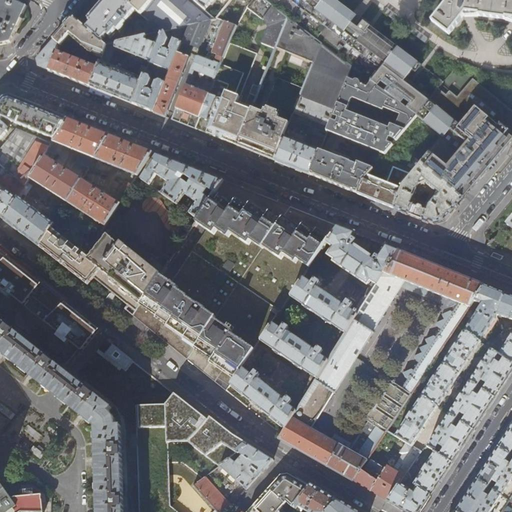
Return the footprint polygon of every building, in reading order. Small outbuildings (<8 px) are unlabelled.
[(0,0),(0,45),(11,43),(27,7),(11,0),(0,0)] [(130,17),(137,10),(124,0),(108,0),(110,1),(86,28),(101,42),(107,36),(111,39),(114,36),(112,34),(117,29),(119,30),(127,21),(130,24),(133,20),(130,17)] [(124,0),(137,10),(161,32),(166,31),(189,25),(212,20),(216,19),(205,10),(194,0),(124,0)] [(194,0),(205,10),(213,0),(194,0)] [(250,0),(230,0),(217,17),(237,25),(242,11),(250,0)] [(276,48),(288,20),(262,0),(251,0),(246,7),(267,23),(268,26),(261,43),(276,50),(276,48)] [(262,0),(288,20),(321,45),(352,70),(352,69),(417,117),(425,107),(288,0),(262,0)] [(421,164),(464,200),(511,141),(511,128),(497,116),(492,122),(487,118),(497,106),(469,84),(453,103),(438,90),(442,83),(420,66),(372,29),(363,23),(355,34),(349,29),(357,18),(352,14),(333,0),(314,0),(314,2),(311,0),(288,0),(425,107),(417,117),(443,138),(421,164)] [(511,0),(448,0),(448,3),(435,21),(452,34),(461,21),(466,15),(463,13),(466,10),(470,10),(470,12),(478,13),(481,14),(481,15),(507,18),(509,19),(509,17),(511,17),(511,0)] [(64,28),(54,40),(61,46),(69,36),(89,53),(102,58),(106,46),(101,42),(86,28),(73,17),(64,28)] [(212,20),(189,25),(182,41),(182,42),(200,49),(212,20)] [(314,63),(321,45),(288,20),(276,48),(314,63)] [(169,38),(166,31),(161,32),(150,62),(149,63),(170,72),(178,52),(182,42),(182,41),(174,39),(171,47),(172,50),(169,50),(168,49),(167,48),(166,48),(164,48),(163,46),(166,45),(169,38)] [(161,32),(106,46),(102,58),(101,61),(98,68),(91,87),(117,98),(118,98),(133,104),(143,79),(108,65),(115,48),(150,62),(161,32)] [(58,52),(61,46),(54,40),(50,43),(37,59),(39,66),(41,68),(48,70),(57,51),(58,52)] [(251,111),(252,109),(238,103),(257,54),(230,43),(221,65),(215,80),(209,95),(196,129),(212,136),(217,138),(237,146),(251,111)] [(306,174),(310,175),(318,157),(320,151),(288,138),(290,133),(293,134),(295,129),(324,140),(327,131),(352,70),(321,45),(314,63),(304,88),(284,139),(282,143),(275,161),(276,161),(280,163),(290,167),(291,168),(293,168),(302,172),(306,174)] [(76,59),(58,52),(57,51),(48,70),(68,78),(70,79),(91,87),(98,68),(76,59)] [(166,117),(189,57),(178,52),(170,72),(167,80),(168,81),(168,86),(165,85),(160,97),(154,112),(157,114),(166,117)] [(197,57),(172,120),(194,128),(196,129),(209,95),(205,94),(205,91),(200,89),(199,91),(190,88),(192,87),(197,75),(196,72),(209,77),(207,81),(210,82),(211,78),(215,80),(221,65),(215,63),(214,64),(197,57)] [(139,73),(145,75),(147,70),(147,68),(142,66),(139,73)] [(395,142),(417,117),(352,69),(352,70),(327,131),(385,154),(392,147),(386,145),(388,139),(395,142)] [(147,70),(145,75),(143,79),(133,104),(135,105),(137,106),(152,112),(154,112),(160,97),(165,85),(165,83),(160,81),(157,82),(154,89),(155,91),(152,92),(151,91),(150,91),(149,90),(148,90),(147,88),(149,87),(152,80),(150,77),(152,72),(147,70)] [(266,157),(275,161),(282,143),(284,139),(304,88),(277,77),(262,115),(251,111),(237,146),(246,149),(252,152),(255,153),(256,153),(258,154),(266,157)] [(257,97),(261,88),(253,84),(249,94),(257,97)] [(0,101),(0,115),(3,117),(0,120),(5,125),(8,126),(11,121),(53,139),(49,143),(52,144),(69,119),(38,106),(11,96),(4,97),(0,101)] [(0,140),(8,131),(8,126),(5,125),(0,120),(3,117),(0,115),(0,140)] [(89,127),(69,119),(52,144),(25,186),(3,220),(18,231),(39,248),(51,229),(54,224),(20,199),(23,195),(25,196),(32,186),(29,185),(32,180),(68,203),(83,179),(48,157),(50,153),(52,154),(56,149),(53,147),(56,143),(79,153),(75,163),(90,169),(96,159),(111,136),(89,127)] [(25,186),(52,144),(49,143),(17,130),(0,148),(0,164),(4,168),(25,186)] [(131,144),(111,136),(96,159),(137,176),(152,152),(131,144)] [(318,157),(310,175),(320,179),(330,183),(347,190),(357,194),(362,181),(367,176),(373,168),(359,163),(358,165),(349,162),(353,152),(348,150),(345,160),(320,151),(318,157)] [(170,199),(191,168),(173,160),(158,154),(142,180),(150,185),(156,174),(169,183),(162,194),(170,199)] [(290,169),(290,167),(280,163),(276,161),(275,164),(290,169)] [(464,200),(421,164),(405,184),(402,190),(394,209),(415,217),(434,224),(446,221),(454,212),(464,200)] [(0,217),(3,220),(25,186),(4,168),(0,173),(5,178),(0,183),(0,217)] [(206,174),(191,168),(170,199),(178,204),(184,194),(197,203),(190,213),(198,219),(224,181),(217,178),(206,174)] [(402,190),(367,176),(362,181),(357,194),(372,200),(394,209),(402,190)] [(120,203),(83,179),(68,203),(105,227),(120,203)] [(235,185),(224,181),(198,219),(196,222),(207,230),(173,283),(161,275),(160,275),(133,316),(143,323),(173,348),(205,374),(216,382),(219,378),(230,386),(231,385),(242,369),(258,345),(273,323),(291,296),(304,277),(306,275),(327,243),(338,227),(328,223),(323,220),(311,216),(292,208),(273,201),(253,192),(240,187),(235,185)] [(120,187),(128,191),(132,185),(122,182),(120,187)] [(137,200),(143,204),(147,199),(149,202),(153,197),(145,193),(143,196),(139,192),(136,197),(138,199),(137,200)] [(52,216),(57,220),(65,207),(60,204),(52,216)] [(348,230),(338,227),(327,243),(334,247),(328,255),(335,260),(334,262),(368,284),(371,281),(376,285),(397,250),(387,246),(378,259),(378,262),(377,262),(375,263),(373,262),(373,259),(369,257),(370,256),(362,250),(355,246),(354,247),(351,245),(349,245),(347,244),(346,242),(348,240),(349,240),(355,233),(348,230)] [(90,258),(51,229),(39,248),(54,259),(69,270),(75,275),(88,285),(94,279),(113,293),(128,305),(125,309),(133,316),(160,275),(161,275),(162,273),(122,242),(120,244),(108,235),(90,258)] [(387,432),(412,394),(468,309),(484,285),(458,275),(397,250),(376,285),(358,314),(346,333),(337,346),(328,360),(315,382),(297,411),(286,429),(279,439),(340,474),(353,481),(362,469),(387,432)] [(5,260),(0,264),(0,286),(24,306),(40,287),(5,260)] [(358,314),(304,277),(291,296),(305,305),(304,307),(312,312),(313,310),(325,318),(324,320),(332,325),(333,324),(346,333),(358,314)] [(511,363),(511,296),(503,293),(484,285),(468,309),(476,314),(465,332),(480,342),(498,314),(511,320),(511,335),(504,348),(494,342),(489,348),(492,350),(511,363)] [(63,305),(46,322),(82,350),(96,333),(63,305)] [(62,367),(0,316),(0,351),(20,367),(46,388),(62,367)] [(258,345),(315,382),(328,360),(315,351),(316,350),(288,332),(273,323),(258,345)] [(481,343),(480,342),(465,332),(443,365),(460,375),(481,343)] [(505,383),(511,372),(511,363),(492,350),(470,382),(495,398),(505,383)] [(439,408),(460,375),(443,365),(422,397),(439,408)] [(57,397),(64,403),(80,382),(73,376),(62,367),(46,388),(57,397)] [(297,411),(242,369),(231,385),(258,407),(286,429),(297,411)] [(123,511),(121,426),(116,426),(116,425),(116,422),(115,420),(114,417),(112,415),(111,413),(109,412),(113,408),(80,382),(64,403),(81,416),(96,427),(97,452),(98,497),(98,511),(123,511)] [(484,415),(495,398),(470,382),(449,415),(474,431),(484,415)] [(167,405),(136,406),(138,430),(140,511),(217,511),(216,510),(214,511),(178,511),(170,506),(169,443),(189,443),(207,457),(223,447),(237,454),(247,446),(249,445),(238,439),(211,417),(209,419),(176,393),(167,405)] [(413,447),(439,408),(422,397),(396,437),(413,447)] [(14,416),(1,405),(0,405),(0,410),(11,420),(14,416)] [(463,447),(474,431),(449,415),(428,447),(436,452),(415,484),(431,495),(441,480),(463,447)] [(42,437),(28,426),(24,430),(38,441),(42,437)] [(502,496),(511,479),(511,426),(509,431),(488,463),(477,480),(489,487),(493,481),(498,484),(494,491),(502,496)] [(60,435),(50,427),(46,432),(56,440),(60,435)] [(403,455),(399,462),(393,458),(385,471),(382,469),(383,466),(372,460),(366,469),(371,472),(370,474),(362,469),(353,481),(361,486),(379,496),(388,501),(404,477),(408,472),(410,469),(422,452),(413,447),(406,443),(401,454),(403,455)] [(220,467),(247,490),(265,470),(274,460),(259,451),(249,445),(247,446),(237,454),(238,455),(239,455),(242,457),(235,464),(230,459),(220,467)] [(31,451),(41,459),(45,454),(34,446),(31,451)] [(280,511),(279,510),(287,502),(293,507),(310,487),(298,479),(289,475),(283,475),(277,482),(261,499),(248,511),(280,511)] [(407,479),(404,477),(388,501),(399,507),(407,511),(419,511),(424,506),(431,495),(415,484),(414,484),(412,488),(415,490),(414,492),(403,485),(407,479)] [(216,510),(217,511),(227,511),(232,507),(205,478),(194,486),(216,510)] [(494,491),(489,487),(477,480),(466,496),(455,511),(490,511),(502,496),(494,491)] [(0,484),(0,511),(42,511),(41,496),(10,499),(0,484)] [(326,511),(340,501),(325,492),(312,484),(310,487),(293,507),(300,511),(302,509),(307,511),(326,511)] [(340,501),(326,511),(357,511),(349,507),(340,501)] [(500,508),(503,510),(508,504),(504,501),(500,508)]
